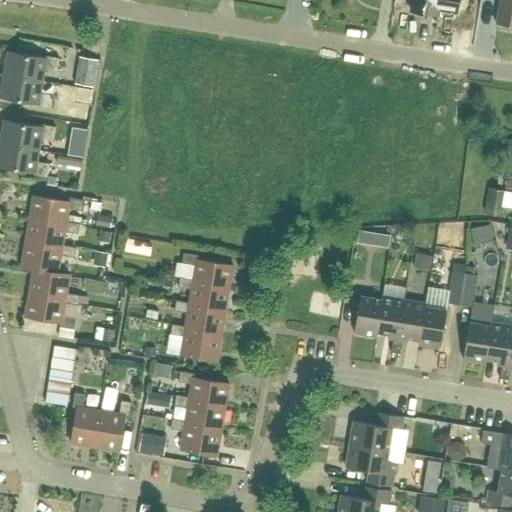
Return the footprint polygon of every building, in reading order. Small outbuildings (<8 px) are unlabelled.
[(412,0),(411,10),(437,14),(438,10),(457,13),(459,0),(412,0)] [(511,0),(500,0),(496,24),(511,26),(511,0)] [(7,51),(3,75),(42,82),(44,70),(57,72),(59,59),(45,56),(45,58),(7,51)] [(83,76),(92,77),(95,54),(87,53),(83,76)] [(349,91),(355,67),(325,60),(320,84),(349,91)] [(53,95),(40,93),(42,82),(3,75),(0,91),(0,98),(37,105),(37,107),(50,109),(53,95)] [(85,87),(85,100),(100,100),(100,87),(85,87)] [(77,100),(74,119),(86,121),(87,112),(89,102),(77,100)] [(42,127),(3,120),(0,138),(0,143),(39,150),(41,139),(53,141),(55,127),(42,125),(42,127)] [(69,128),(67,144),(85,146),(87,130),(69,128)] [(511,142),(509,142),(503,176),(511,177),(511,142)] [(49,164),(37,162),(39,150),(0,143),(0,167),(33,173),(33,175),(47,177),(49,164)] [(58,155),(57,163),(79,167),(81,159),(58,155)] [(485,205),(504,209),(507,191),(489,187),(485,205)] [(68,202),(32,196),(28,220),(65,226),(66,221),(68,208),(81,210),(83,200),(69,198),(68,202)] [(97,214),(96,224),(110,226),(111,216),(97,214)] [(61,250),(62,245),(64,232),(77,234),(79,224),(66,221),(65,226),(28,220),(24,244),(61,250)] [(478,246),(477,241),(475,227),(469,228),(471,242),(472,247),(478,246)] [(100,231),(99,240),(108,242),(110,233),(100,231)] [(358,231),(357,242),(372,245),(374,233),(358,231)] [(126,251),(141,254),(143,243),(128,240),(126,251)] [(24,244),(20,268),(32,270),(32,269),(58,273),(61,255),(73,257),(75,247),(62,245),(61,250),(24,244)] [(95,251),(93,264),(104,266),(106,253),(95,251)] [(197,255),(183,253),(181,263),(194,265),(192,279),(191,284),(229,290),(233,265),(197,259),(197,255)] [(417,253),(414,267),(429,270),(431,256),(417,253)] [(69,275),(58,273),(32,269),(32,270),(28,293),(65,299),(65,303),(78,306),(79,295),(66,293),(69,275)] [(449,303),(459,304),(465,272),(454,271),(449,303)] [(465,272),(459,304),(475,306),(479,274),(465,272)] [(187,307),(225,313),(229,290),(191,284),(192,279),(179,277),(178,287),(190,289),(188,303),(187,307)] [(59,327),(74,329),(75,319),(62,317),(65,303),(65,299),(28,293),(24,317),(60,323),(59,327)] [(381,299),(360,296),(353,333),(376,337),(377,333),(376,333),(381,299)] [(381,299),(376,333),(377,333),(393,336),(391,344),(400,345),(402,337),(397,337),(403,299),(381,296),(381,299)] [(425,303),(403,299),(397,337),(402,337),(418,340),(419,340),(424,306),(425,306),(425,303)] [(221,337),(225,313),(187,307),(188,303),(175,300),(174,311),(187,313),(184,326),(184,331),(221,337)] [(471,306),(469,322),(490,325),(490,322),(491,322),(494,304),(475,302),(475,306),(471,306)] [(418,340),(417,344),(440,347),(446,310),(425,306),(424,306),(419,340),(418,340)] [(144,309),(143,317),(155,319),(157,312),(144,309)] [(469,322),(462,359),(485,363),(485,359),(491,325),(490,325),(469,322)] [(511,363),(506,363),(511,327),(511,325),(490,322),(490,325),(491,325),(485,359),(502,362),(500,370),(509,372),(511,363)] [(180,355),(217,361),(221,337),(184,331),(184,326),(171,324),(170,334),(183,336),(180,355)] [(104,328),(103,339),(111,341),(113,329),(104,328)] [(400,345),(391,344),(390,352),(399,354),(400,345)] [(52,357),(74,360),(75,350),(54,346),(52,357)] [(97,351),(96,369),(112,371),(113,352),(97,351)] [(50,368),(72,372),(73,361),(52,358),(50,368)] [(151,362),(149,373),(168,377),(170,366),(151,362)] [(48,380),(70,383),(72,372),(50,369),(48,380)] [(509,372),(500,370),(499,378),(508,380),(509,372)] [(225,408),(229,384),(193,378),(194,374),(179,371),(178,381),(191,383),(188,397),(188,402),(225,408)] [(68,395),(70,384),(48,380),(47,391),(68,395)] [(148,391),(146,403),(157,405),(159,393),(148,391)] [(45,403),(66,406),(68,395),(46,392),(45,403)] [(76,408),(70,444),(94,448),(100,410),(82,407),(85,395),(74,393),(72,407),(76,408)] [(188,402),(188,397),(175,395),(174,405),(187,407),(184,421),(184,425),(221,431),(225,408),(188,402)] [(94,448),(118,452),(124,416),(128,416),(131,402),(121,401),(118,413),(100,410),(94,448)] [(376,425),(352,421),(349,444),(388,450),(392,428),(401,429),(403,417),(378,413),(376,425)] [(180,450),(217,456),(221,431),(184,425),(184,421),(172,419),(170,429),(183,431),(180,450)] [(486,467),(501,469),(511,470),(511,435),(482,430),(480,443),(490,444),(486,467)] [(141,434),(139,450),(159,454),(161,438),(141,434)] [(447,447),(447,455),(453,460),(460,460),(466,455),(466,447),(460,442),(453,442),(447,447)] [(396,463),(386,461),(388,450),(349,444),(345,467),(368,471),(366,483),(392,487),(396,463)] [(511,470),(501,469),(497,492),(488,490),(486,502),(511,507),(511,500),(511,470)] [(364,498),(340,495),(337,511),(377,511),(380,502),(389,503),(391,491),(366,487),(364,498)] [(420,496),(418,509),(438,511),(442,511),(445,499),(420,496)]
